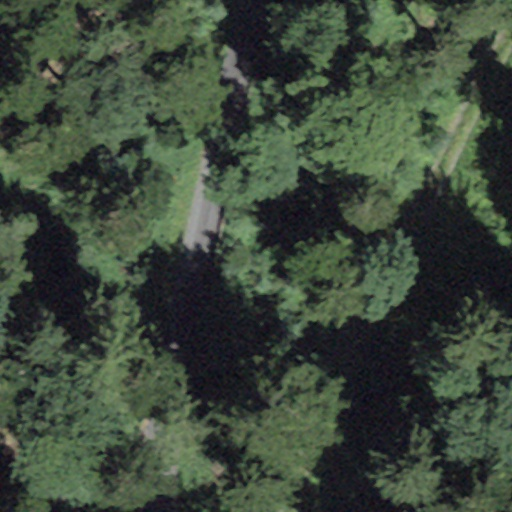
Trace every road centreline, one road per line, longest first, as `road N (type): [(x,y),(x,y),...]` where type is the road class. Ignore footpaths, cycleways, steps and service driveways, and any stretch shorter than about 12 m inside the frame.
road 1 (unclassified): [(162,511),(168,409),(259,0)]
road 2 (track): [(289,511),(307,434),(511,43)]
